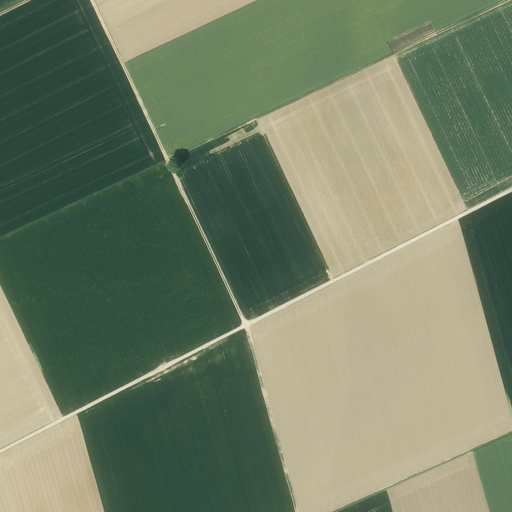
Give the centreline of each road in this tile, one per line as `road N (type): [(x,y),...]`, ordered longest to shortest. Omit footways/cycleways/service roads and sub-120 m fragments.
road 1 (track): [(511,190),(0,451)]
road 2 (track): [(507,0),(167,160)]
road 3 (track): [(167,160),(245,325),(297,511)]
road 4 (track): [(511,431),(332,511)]
road 5 (track): [(167,160),(0,238)]
road 6 (track): [(167,160),(91,0)]
